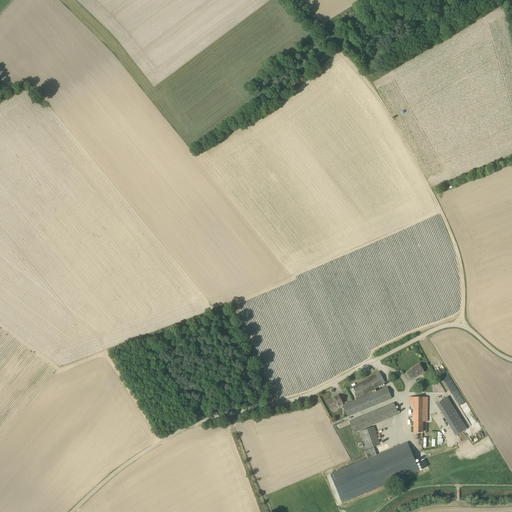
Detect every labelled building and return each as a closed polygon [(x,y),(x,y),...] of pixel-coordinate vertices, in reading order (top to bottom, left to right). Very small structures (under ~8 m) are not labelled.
[(411,380),(424,372),(419,364),(414,367),(414,368),(407,373),(411,380)] [(379,372),(353,387),(359,397),(385,382),(379,372)] [(392,398),(387,387),(343,405),(347,416),(392,398)] [(332,410),(343,403),(338,395),(333,397),(334,399),(327,402),(332,410)] [(455,435),(466,428),(447,397),(435,403),(455,435)] [(427,398),(424,398),(410,398),(410,404),(413,404),(413,433),(423,433),(423,422),(427,422),(427,403),(427,398)] [(394,403),(350,422),(354,433),(398,414),(394,403)] [(374,427),(360,432),(367,449),(373,447),(380,444),(374,427)] [(374,448),(365,451),(368,459),(330,474),(342,503),(419,471),(407,442),(377,455),(374,448)]
